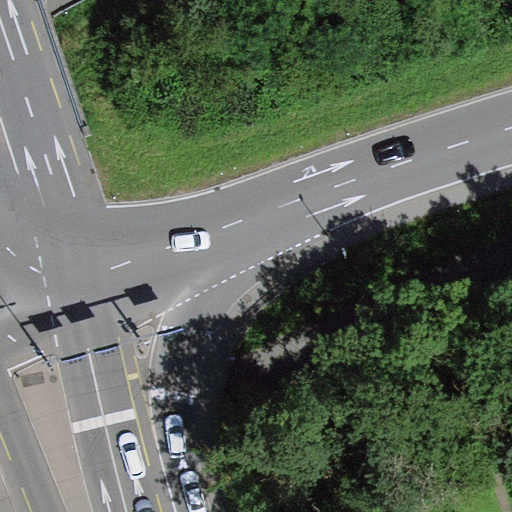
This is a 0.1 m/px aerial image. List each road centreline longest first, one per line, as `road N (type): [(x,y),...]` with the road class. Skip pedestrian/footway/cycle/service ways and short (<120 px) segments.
road 1 (primary): [(181,511),(169,388),(178,330),(231,229)]
road 2 (primary): [(231,229),(511,132)]
road 3 (primary): [(78,288),(59,199),(0,19)]
road 4 (primary): [(140,511),(105,418),(78,288)]
road 5 (primary): [(0,327),(54,511)]
road 6 (primary): [(78,288),(231,229)]
